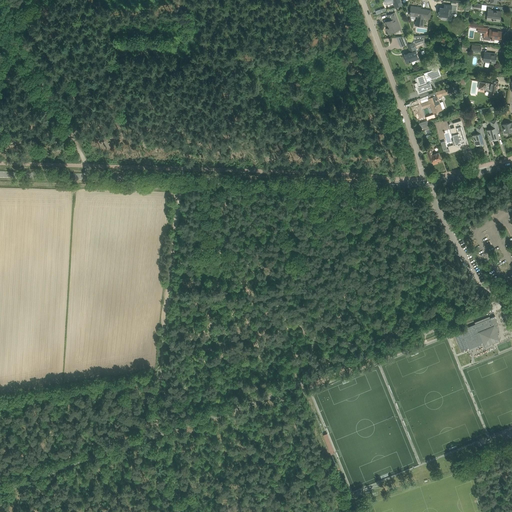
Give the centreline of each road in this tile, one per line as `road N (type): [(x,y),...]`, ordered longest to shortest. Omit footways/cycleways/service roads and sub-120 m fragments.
road 1 (unknown): [(0,488),(490,304)]
road 2 (unknown): [(346,0),(397,139),(403,193),(287,199),(288,230),(309,278),(295,380)]
road 3 (secondary): [(428,183),(0,174)]
road 4 (unclassified): [(428,183),(362,0)]
road 5 (track): [(183,179),(161,371)]
road 6 (track): [(88,177),(0,14)]
road 7 (track): [(179,188),(0,183)]
road 8 (track): [(161,371),(0,394)]
road 9 (track): [(372,22),(220,76)]
road 10 (unknown): [(283,384),(296,432),(346,511)]
road 11 (unclassified): [(490,304),(428,183)]
